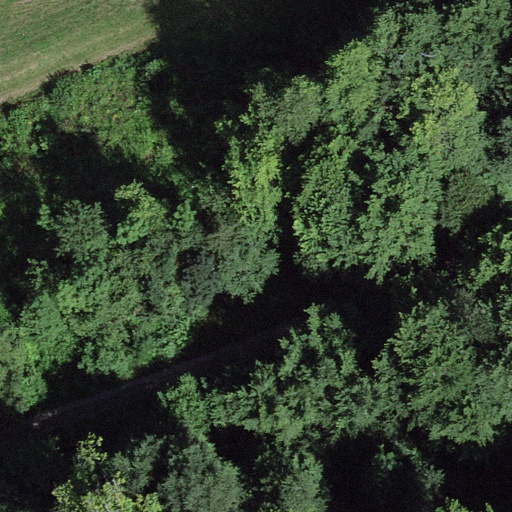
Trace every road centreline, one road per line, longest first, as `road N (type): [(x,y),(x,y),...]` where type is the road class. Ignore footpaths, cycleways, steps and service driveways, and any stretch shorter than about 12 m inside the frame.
road 1 (track): [(0,431),(357,301),(511,254)]
road 2 (track): [(188,0),(0,85)]
